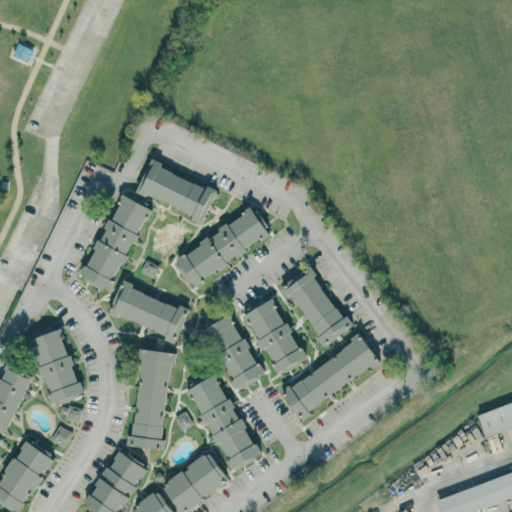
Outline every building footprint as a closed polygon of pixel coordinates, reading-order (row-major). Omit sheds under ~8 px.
[(210,189),(143,161),(130,190),(201,220),(205,210),(202,208),(210,189)] [(82,280),(105,287),(112,261),(117,263),(123,242),(129,243),(137,214),(143,216),(146,205),(106,194),(82,280)] [(168,255),(183,282),(266,235),(251,207),(168,255)] [(137,271),(150,277),(156,265),(143,259),(137,271)] [(348,325),(341,314),(335,317),(306,268),(280,284),(316,345),(348,325)] [(183,309),(116,282),(103,312),(171,339),(183,309)] [(243,308),(267,373),(293,364),(291,358),(293,357),(271,297),(243,308)] [(226,389),(260,375),(254,361),(247,363),(227,313),(199,325),(226,389)] [(25,336),(45,403),(75,394),(55,327),(25,336)] [(275,392),(293,417),(372,360),(355,335),(275,392)] [(170,352),(135,348),(124,445),(160,449),(161,439),(155,438),(164,361),(169,362),(170,352)] [(0,431),(24,378),(0,367),(0,431)] [(182,387),(226,470),(257,454),(251,442),(247,444),(209,373),(182,387)] [(511,398),(472,413),(480,436),(511,424),(511,398)] [(78,409),(59,404),(56,415),(75,420),(78,409)] [(188,424),(183,411),(172,415),(177,428),(188,424)] [(70,432),(56,424),(48,440),(61,447),(70,432)] [(0,503),(14,511),(47,453),(19,437),(0,470),(0,503)] [(88,511),(111,511),(121,492),(125,494),(141,462),(109,447),(79,508),(88,511)] [(175,511),(225,476),(205,449),(127,507),(130,511),(175,511)] [(511,469),(430,497),(434,511),(459,511),(511,494),(511,469)]
